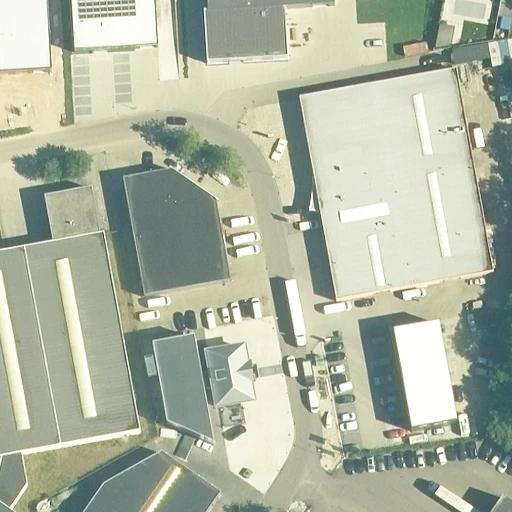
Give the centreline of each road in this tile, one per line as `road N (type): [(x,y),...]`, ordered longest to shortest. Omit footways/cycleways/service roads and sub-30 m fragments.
road 1 (unclassified): [(269,511),(305,448),(306,413),(255,168),(234,143),(198,125),(154,122),(0,151)]
road 2 (unknown): [(292,478),(322,490),(460,489),(511,499)]
